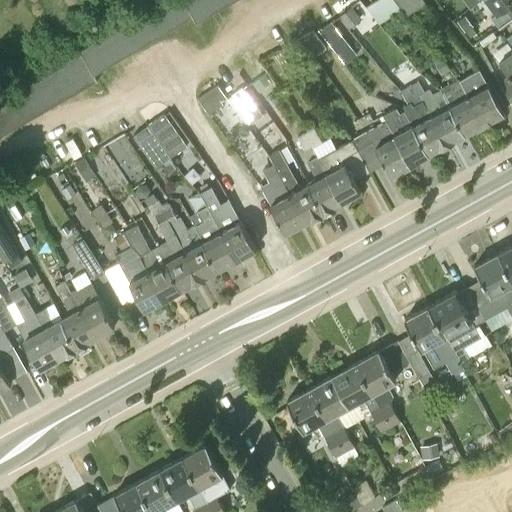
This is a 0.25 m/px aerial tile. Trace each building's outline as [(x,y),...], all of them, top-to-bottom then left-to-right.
[(169,30),(181,23),(167,0),(163,0),(155,5),(169,30)] [(192,17),(182,0),(167,0),(181,23),(192,17)] [(207,14),(198,0),(182,0),(192,17),(193,16),(195,21),(207,14)] [(198,0),(207,14),(218,8),(213,0),(198,0)] [(370,14),(361,0),(347,9),(356,24),(370,14)] [(396,0),(407,14),(426,3),(424,0),(396,0)] [(511,0),(485,0),(495,13),(491,17),(498,27),(511,16),(511,0)] [(169,30),(155,5),(144,12),(158,37),(169,30)] [(147,43),(158,37),(144,12),(132,18),(147,43)] [(457,21),(464,32),(472,26),(465,15),(457,21)] [(121,25),(135,50),(147,43),(132,18),(121,25)] [(318,28),(320,31),(345,63),(356,53),(331,21),(322,27),(321,26),(318,28)] [(109,32),(124,56),(135,50),(121,25),(109,32)] [(315,55),(325,48),(312,30),(299,37),(312,57),(315,55)] [(112,63),(124,56),(109,32),(98,38),(112,63)] [(87,45),(101,70),(112,63),(98,38),(87,45)] [(89,77),(94,74),(101,70),(87,45),(75,52),(89,77)] [(286,46),(279,51),(284,58),(291,53),(286,46)] [(497,82),(499,85),(511,102),(511,49),(498,60),(508,74),(497,82)] [(284,58),(279,51),(273,56),(279,65),(286,60),(284,58)] [(92,81),(89,77),(75,52),(63,58),(80,88),(92,81)] [(433,60),(441,73),(450,68),(442,56),(433,60)] [(63,58),(52,65),(69,94),(80,88),(63,58)] [(41,72),(58,101),(69,94),(52,65),(41,72)] [(460,79),(484,123),(503,112),(479,68),(459,79),(460,79)] [(46,108),(58,101),(41,72),(29,78),(46,108)] [(272,82),(265,73),(251,84),(258,92),(272,82)] [(18,85),(35,114),(46,108),(29,78),(18,85)] [(442,89),(465,133),(484,123),(460,79),(459,79),(441,89),(442,89)] [(220,99),(225,95),(217,84),(197,97),(205,108),(220,99)] [(405,109),(413,125),(429,153),(447,143),(421,95),(417,97),(410,84),(401,89),(408,102),(403,105),(405,108),(404,109),(405,109)] [(18,85),(6,92),(23,121),(35,114),(18,85)] [(262,113),(243,87),(242,87),(231,95),(251,122),(262,113)] [(424,90),(420,93),(421,95),(447,143),(465,133),(442,89),(441,89),(433,93),(430,88),(424,90)] [(0,107),(12,128),(23,121),(6,92),(0,95),(0,107)] [(251,122),(231,95),(227,98),(246,125),(251,122)] [(0,133),(1,134),(12,128),(0,107),(0,133)] [(429,153),(413,125),(405,109),(404,109),(400,112),(397,107),(383,114),(386,120),(387,120),(410,163),(429,153)] [(148,124),(170,156),(188,144),(165,112),(148,124)] [(353,140),(370,170),(385,162),(391,173),(410,163),(387,120),(386,120),(351,138),(353,140)] [(156,166),(170,156),(148,124),(133,134),(156,166)] [(306,131),(314,145),(322,140),(314,126),(306,131)] [(305,150),(314,145),(306,131),(297,136),(305,150)] [(318,157),(341,201),(361,190),(355,179),(370,170),(353,140),(351,138),(318,155),(319,157),(318,157)] [(274,163),(305,221),(323,211),(307,181),(300,185),(279,148),(269,154),(274,163)] [(85,156),(74,162),(85,181),(95,175),(85,156)] [(307,181),(323,211),(341,201),(318,157),(308,162),(315,177),(307,181)] [(263,169),(270,181),(261,186),(286,231),(305,221),(274,163),(263,169)] [(62,184),(68,181),(64,172),(57,175),(62,184)] [(70,183),(61,188),(67,198),(75,193),(70,183)] [(223,209),(212,188),(201,194),(207,204),(221,230),(237,258),(256,248),(241,220),(232,204),(223,209)] [(200,278),(218,268),(203,240),(194,224),(187,229),(180,216),(177,217),(169,203),(166,202),(162,204),(158,199),(154,192),(144,198),(155,217),(164,212),(185,250),(200,278)] [(221,230),(207,204),(197,210),(202,220),(194,224),(203,240),(218,268),(237,258),(221,230)] [(167,260),(182,288),(200,278),(185,250),(164,212),(155,217),(168,239),(158,244),(167,260)] [(64,240),(74,235),(71,231),(74,229),(70,222),(67,224),(58,229),(64,240)] [(101,228),(107,237),(116,231),(111,222),(101,228)] [(19,253),(0,223),(0,253),(5,261),(7,260),(18,253),(19,253)] [(149,270),(164,298),(182,288),(167,260),(158,244),(151,248),(137,223),(123,231),(130,244),(140,254),(149,270)] [(122,249),(130,244),(123,231),(114,236),(122,249)] [(104,271),(83,237),(72,243),(93,277),(104,271)] [(123,304),(137,296),(144,309),(164,298),(149,270),(140,254),(130,244),(122,249),(115,253),(120,260),(104,269),(114,287),(123,304)] [(511,278),(511,244),(497,252),(511,278)] [(511,278),(497,252),(473,265),(481,278),(467,286),(484,318),(507,307),(511,315),(511,278)] [(18,253),(7,260),(11,266),(22,260),(18,253)] [(25,268),(14,274),(21,286),(32,280),(25,268)] [(77,346),(96,336),(72,291),(71,291),(66,282),(64,279),(55,285),(71,313),(63,318),(77,346)] [(72,291),(96,336),(115,325),(91,281),(72,291)] [(23,319),(17,322),(16,323),(40,367),(59,356),(36,312),(19,286),(8,292),(13,300),(23,319)] [(480,336),(474,326),(485,319),(484,318),(467,286),(456,292),(455,290),(429,305),(460,361),(469,356),(463,346),(480,336)] [(17,322),(2,294),(0,294),(0,320),(4,329),(16,323),(17,322)] [(36,312),(59,356),(77,346),(63,318),(53,301),(45,306),(36,312)] [(405,318),(412,332),(421,348),(421,349),(435,341),(453,374),(465,367),(460,361),(452,347),(429,305),(405,318)] [(356,362),(373,392),(380,405),(391,425),(400,420),(390,401),(393,395),(389,387),(384,386),(395,379),(390,370),(409,361),(406,356),(398,339),(380,349),(356,362)] [(409,361),(419,376),(429,370),(417,350),(406,356),(409,361)] [(0,388),(11,383),(0,362),(0,388)] [(333,374),(350,405),(363,397),(381,430),(391,425),(373,392),(356,362),(333,374)] [(354,445),(336,412),(350,405),(333,374),(310,387),(327,417),(334,430),(345,450),(354,445)] [(345,450),(334,430),(327,417),(310,387),(287,400),(303,430),(317,422),(335,455),(345,450)] [(419,445),(422,458),(422,459),(439,455),(437,442),(419,445)] [(200,486),(202,485),(223,473),(206,443),(183,456),(200,486)] [(177,499),(200,486),(183,456),(160,468),(177,499)] [(415,466),(417,469),(425,465),(422,459),(422,458),(413,462),(415,466)] [(467,511),(507,493),(493,464),(417,499),(423,511),(467,511)] [(398,480),(405,493),(432,479),(425,465),(417,469),(398,480)] [(167,511),(164,506),(177,499),(160,468),(137,481),(154,511),(167,511)] [(154,511),(137,481),(114,494),(98,503),(102,511),(154,511)] [(347,511),(362,503),(356,492),(333,505),(336,511),(347,511)] [(206,502),(211,511),(226,511),(218,495),(206,502)] [(396,498),(382,506),(385,511),(397,511),(402,510),(396,498)] [(102,511),(98,503),(84,511),(77,499),(54,511),(102,511)] [(195,511),(211,511),(206,502),(194,509),(195,511)]
